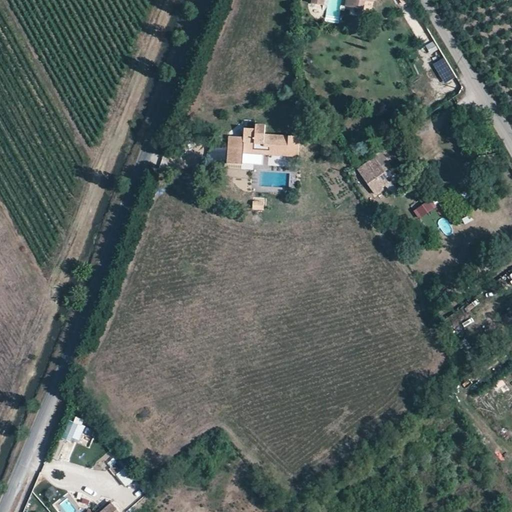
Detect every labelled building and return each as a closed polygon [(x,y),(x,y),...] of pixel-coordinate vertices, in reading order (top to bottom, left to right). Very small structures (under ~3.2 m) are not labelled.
[(374,0),(352,0),(351,6),(365,9),(366,2),(374,3),(374,0)] [(435,40),(426,45),(431,54),(440,49),(435,40)] [(229,136),(227,164),(242,165),(243,153),(243,148),(289,151),(288,156),(298,157),(299,136),(264,134),(265,125),(255,124),(254,129),(243,128),(243,137),(229,136)] [(243,148),(243,153),(288,156),(289,151),(243,148)] [(357,169),(375,195),(391,185),(378,166),(373,158),(357,169)] [(413,209),(419,218),(437,208),(431,199),(413,209)] [(83,426),(69,420),(54,455),(67,461),(83,426)] [(115,458),(107,461),(113,474),(120,471),(115,458)] [(130,464),(116,472),(123,486),(137,479),(130,464)] [(49,482),(40,488),(48,501),(58,495),(49,482)] [(120,511),(112,503),(101,511),(120,511)]
